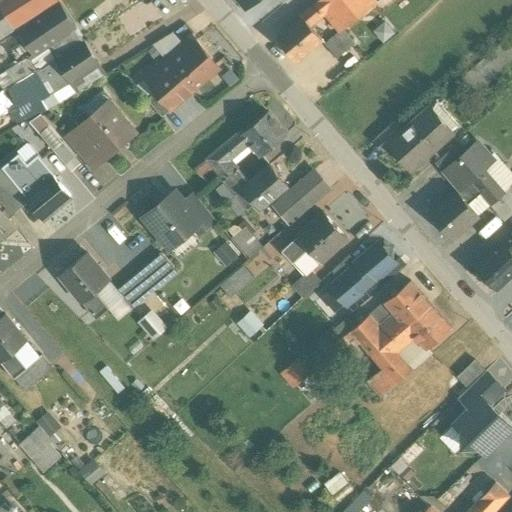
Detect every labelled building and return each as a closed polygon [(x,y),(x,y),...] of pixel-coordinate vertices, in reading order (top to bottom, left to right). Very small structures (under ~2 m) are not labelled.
[(0,0),(0,37),(56,0),(0,0)] [(131,37),(163,18),(153,0),(147,0),(120,17),(131,37)] [(319,0),(299,17),(300,19),(276,39),(296,62),(322,40),(310,26),(325,13),(329,17),(344,4),(340,0),(319,0)] [(340,0),(344,4),(356,19),(379,0),(340,0)] [(344,4),(329,17),(341,32),(342,31),(356,19),(344,4)] [(56,7),(16,33),(23,44),(31,55),(56,40),(72,30),(56,7)] [(72,30),(56,40),(66,54),(81,44),(72,30)] [(341,32),(335,36),(329,40),(330,41),(324,45),(336,59),(354,45),(342,31),(341,32)] [(23,44),(16,33),(12,35),(19,46),(23,44)] [(219,70),(195,42),(187,49),(182,44),(164,60),(166,61),(192,92),(219,70)] [(19,46),(9,52),(17,64),(27,58),(31,55),(23,44),(19,46)] [(66,54),(54,61),(69,83),(97,67),(81,44),(66,54)] [(17,64),(0,74),(0,86),(3,93),(7,90),(13,86),(13,85),(34,70),(27,58),(17,64)] [(54,61),(40,70),(34,70),(45,88),(44,88),(48,96),(69,83),(54,61)] [(192,92),(166,61),(145,78),(157,92),(171,109),(172,109),(192,92)] [(34,70),(13,85),(13,86),(22,101),(22,102),(30,96),(44,88),(45,88),(34,70)] [(22,101),(13,86),(7,90),(16,104),(22,101)] [(44,88),(30,96),(35,104),(39,102),(48,96),(44,88)] [(157,92),(147,100),(162,118),(171,109),(157,92)] [(30,96),(22,102),(22,101),(16,104),(8,109),(11,114),(17,125),(26,120),(27,123),(46,111),(39,102),(35,104),(30,96)] [(134,133),(108,102),(76,130),(96,153),(85,162),(92,170),(134,133)] [(162,118),(161,118),(171,130),(182,121),(172,109),(171,109),(162,118)] [(403,134),(392,144),(393,146),(413,169),(450,135),(429,111),(403,134)] [(267,113),(243,133),(241,130),(239,132),(249,144),(260,157),(286,136),(267,113)] [(11,114),(0,120),(7,131),(17,125),(11,114)] [(39,138),(26,121),(17,128),(31,145),(39,138)] [(395,124),(375,142),(385,153),(393,146),(392,144),(403,134),(395,124)] [(96,153),(76,130),(66,139),(85,162),(96,153)] [(239,132),(205,160),(219,177),(233,165),(229,160),(249,144),(239,132)] [(15,152),(22,161),(35,151),(28,142),(15,152)] [(493,163),(477,145),(465,156),(446,173),(462,191),(467,187),(477,198),(481,195),(495,182),(484,171),(493,163)] [(455,146),(436,162),(446,173),(465,156),(455,146)] [(20,164),(7,174),(26,197),(52,175),(33,152),(20,164)] [(16,159),(3,170),(7,174),(20,164),(16,159)] [(219,177),(205,160),(194,170),(207,186),(218,178),(219,177)] [(219,177),(218,178),(235,196),(242,190),(241,190),(248,183),(233,165),(219,177)] [(248,183),(241,190),(242,190),(235,196),(247,211),(254,206),(258,210),(286,187),(269,166),(248,183)] [(2,168),(0,169),(0,208),(8,219),(28,202),(25,198),(26,197),(7,174),(3,170),(2,168)] [(313,171),(272,206),(289,226),(330,191),(313,171)] [(26,197),(25,198),(28,202),(43,220),(71,197),(52,175),(26,197)] [(495,182),(481,195),(491,207),(491,208),(506,194),(505,194),(495,182)] [(511,187),(505,194),(506,194),(491,208),(505,223),(511,216),(511,187)] [(175,193),(144,218),(169,248),(194,228),(195,227),(186,216),(190,213),(183,203),(175,193)] [(456,193),(430,216),(452,242),(479,219),(478,218),(468,206),(456,193)] [(183,203),(190,213),(186,216),(195,227),(194,228),(199,234),(215,221),(194,195),(183,203)] [(477,198),(468,206),(478,218),(491,207),(481,195),(477,198)] [(0,208),(0,230),(11,222),(8,219),(0,208)] [(347,239),(323,213),(297,237),(297,238),(282,252),(292,264),(308,249),(321,263),(347,239)] [(259,245),(244,228),(232,239),(246,256),(259,245)] [(511,236),(502,246),(511,257),(511,236)] [(355,266),(356,267),(340,281),(337,284),(340,295),(351,300),(373,281),(394,263),(378,245),(356,264),(355,266)] [(511,257),(502,246),(501,245),(476,269),(498,294),(511,280),(511,257)] [(228,246),(216,256),(226,267),(237,258),(228,246)] [(109,281),(86,253),(59,276),(82,303),(95,293),(109,281)] [(159,254),(138,272),(154,290),(176,273),(159,254)] [(349,256),(331,272),(340,281),(356,267),(355,266),(356,264),(349,256)] [(394,263),(373,281),(380,289),(406,267),(398,259),(394,263)] [(246,273),(235,260),(226,268),(237,281),(246,273)] [(310,271),(292,287),(303,298),(320,282),(310,271)] [(138,272),(127,281),(143,300),(154,290),(138,272)] [(109,281),(95,293),(108,309),(122,298),(116,291),(116,290),(109,281)] [(143,300),(127,281),(116,290),(116,291),(122,298),(131,309),(143,300)] [(431,306),(410,281),(384,303),(396,317),(380,330),(368,316),(354,328),(350,332),(359,343),(371,356),(387,343),(431,306)] [(254,282),(232,301),(241,310),(262,292),(254,282)] [(108,309),(95,293),(82,303),(96,319),(108,309)] [(122,298),(108,309),(117,320),(131,309),(122,298)] [(431,306),(387,343),(395,353),(414,337),(426,351),(451,330),(431,306)] [(26,341),(5,315),(0,318),(0,362),(12,352),(26,341)] [(250,315),(239,325),(250,337),(261,327),(250,315)] [(164,330),(152,316),(142,324),(154,338),(164,330)] [(347,319),(330,334),(337,343),(350,332),(354,328),(347,319)] [(337,343),(335,345),(344,356),(359,343),(350,332),(337,343)] [(26,341),(12,352),(25,368),(39,357),(26,341)] [(395,353),(387,343),(371,356),(382,369),(397,387),(412,373),(395,353)] [(25,368),(12,352),(0,362),(14,379),(26,369),(25,368)] [(52,369),(41,356),(39,357),(25,368),(26,369),(14,379),(24,391),(52,369)] [(311,373),(299,360),(282,375),(294,388),(311,373)] [(474,363),(457,380),(468,392),(485,375),(474,363)] [(382,369),(367,382),(381,400),(397,387),(382,369)] [(123,388),(110,373),(105,377),(118,393),(123,388)] [(468,392),(458,401),(469,412),(481,400),(488,408),(503,393),(485,375),(468,392)] [(488,408),(481,400),(469,412),(454,427),(462,435),(462,449),(476,449),(484,458),(511,431),(488,408)] [(2,404),(0,406),(0,419),(8,412),(2,404)] [(50,418),(41,426),(50,436),(56,431),(59,428),(50,418)] [(39,429),(19,446),(31,460),(49,445),(51,443),(39,429)] [(56,431),(50,436),(55,443),(61,437),(56,431)] [(49,445),(31,460),(42,472),(59,457),(49,445)] [(89,465),(78,473),(89,486),(99,477),(89,465)] [(495,488),(474,507),(479,511),(493,511),(506,498),(495,488)] [(360,511),(365,507),(358,501),(347,511),(360,511)]
